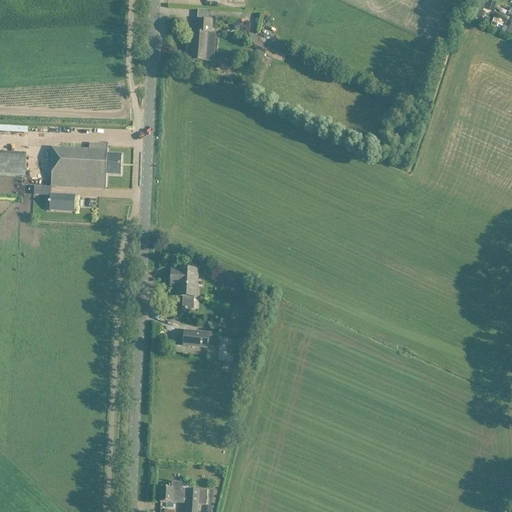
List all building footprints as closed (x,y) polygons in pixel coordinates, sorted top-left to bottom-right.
[(502,12),(497,21),(505,25),(510,16),(502,12)] [(190,61),(200,61),(206,62),(208,34),(212,34),(213,22),(197,20),(196,32),(192,32),(190,61)] [(241,21),(235,24),(238,31),(244,28),(241,21)] [(0,122),(0,130),(8,130),(8,123),(0,122)] [(98,151),(68,149),(51,149),(51,162),(52,162),(51,187),(106,189),(106,175),(121,176),(122,155),(107,154),(108,151),(98,151)] [(0,178),(36,180),(37,161),(0,158),(0,178)] [(50,195),(50,211),(74,212),(75,197),(50,195)] [(172,271),(171,286),(179,286),(179,297),(183,297),(182,310),(194,311),(194,298),(196,298),(196,297),(198,295),(198,291),(196,289),(196,288),(194,288),(195,271),(197,271),(197,270),(190,270),(180,270),(180,271),(172,271)] [(224,272),(223,275),(219,282),(230,287),(229,289),(237,292),(238,291),(242,293),(246,282),(224,272)] [(209,334),(195,333),(185,332),(184,346),(208,348),(208,347),(219,348),(220,337),(209,336),(209,334)] [(170,504),(188,505),(187,511),(198,511),(199,505),(207,505),(208,490),(188,490),(181,489),(182,483),(172,483),(172,489),(161,488),(160,503),(170,504)]
